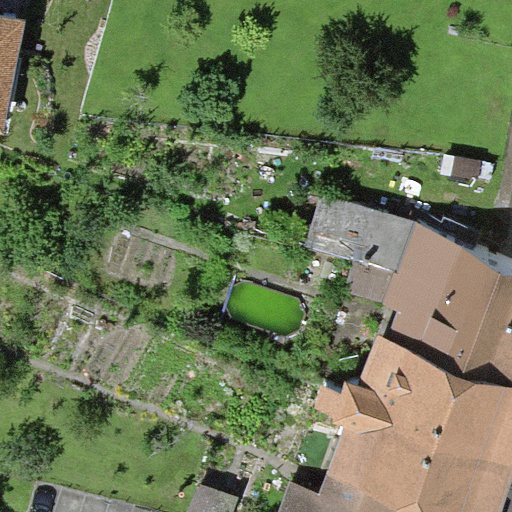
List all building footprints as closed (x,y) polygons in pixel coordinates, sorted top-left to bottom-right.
[(0,113),(17,19),(0,15),(0,113)] [(401,341),(455,359),(494,255),(413,221),(317,194),(302,245),(353,259),(345,286),(388,299),(414,309),(410,316),(396,311),(387,335),(401,341)] [(511,378),(511,262),(494,255),(455,359),(511,378)] [(320,382),(318,388),(498,449),(511,411),(511,378),(455,359),(401,341),(387,335),(369,387),(354,380),(345,382),(339,388),(320,382)] [(292,491),(284,511),(476,511),(498,449),(318,388),(312,403),(338,410),(347,417),(358,417),(338,470),(331,467),(319,501),(292,491)] [(222,511),(226,502),(193,490),(187,510),(192,511),(222,511)]
